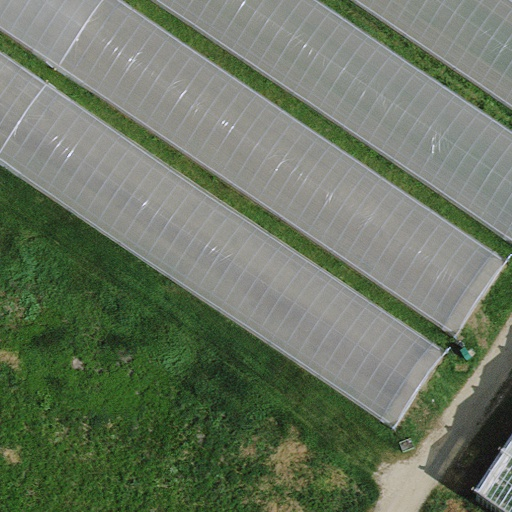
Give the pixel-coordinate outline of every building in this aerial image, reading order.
[(117,0),(0,0),(0,30),(459,339),(510,263),(117,0)] [(511,132),(315,0),(153,0),(511,241),(511,132)] [(511,0),(350,0),(511,108),(511,0)] [(0,53),(0,164),(396,430),(447,353),(0,53)] [(511,511),(511,446),(476,500),(494,511),(511,511)]
